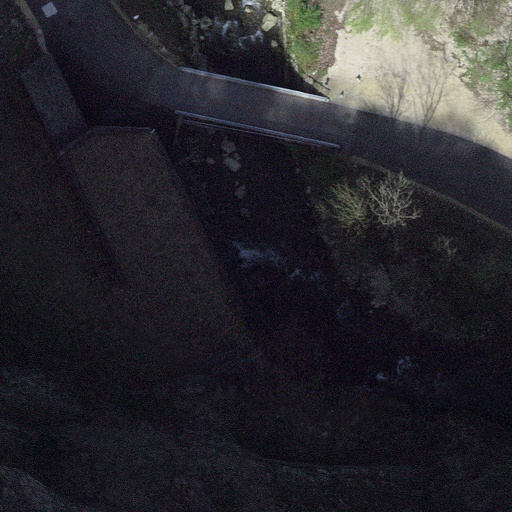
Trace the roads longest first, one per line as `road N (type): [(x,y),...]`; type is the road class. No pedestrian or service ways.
road 1 (unclassified): [(80,0),(128,65),(171,91),(381,137),(511,193)]
road 2 (track): [(424,150),(361,0)]
